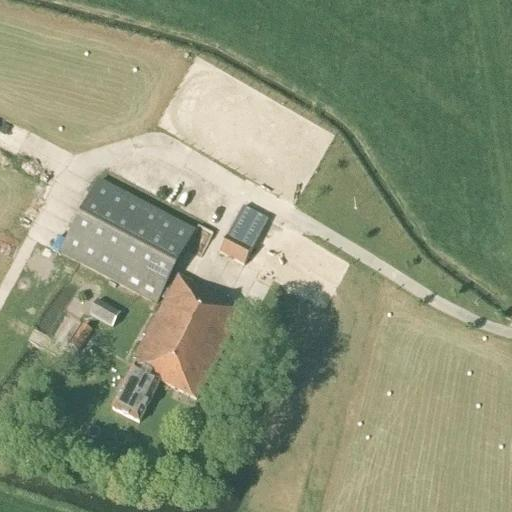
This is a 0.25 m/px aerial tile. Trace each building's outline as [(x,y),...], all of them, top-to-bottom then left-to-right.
[(99,183),(60,256),(155,307),(162,294),(168,297),(170,292),(164,289),(194,234),(99,183)] [(243,269),(267,223),(242,210),(218,254),(243,269)] [(178,278),(170,292),(168,297),(132,362),(136,364),(112,412),(138,426),(159,384),(196,402),(241,316),(225,307),(227,304),(178,278)] [(112,329),(119,316),(96,303),(89,317),(112,329)] [(77,354),(90,334),(69,319),(54,340),(77,354)]
